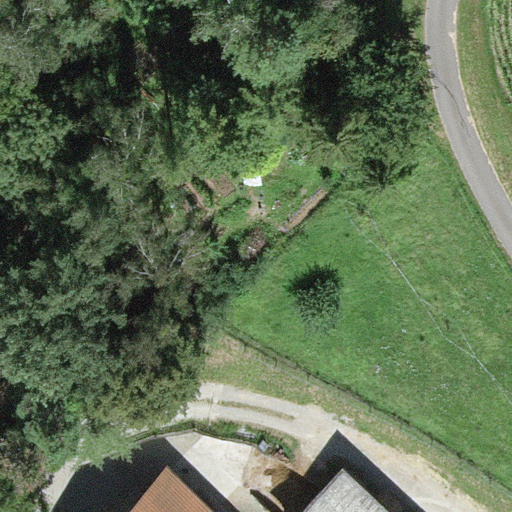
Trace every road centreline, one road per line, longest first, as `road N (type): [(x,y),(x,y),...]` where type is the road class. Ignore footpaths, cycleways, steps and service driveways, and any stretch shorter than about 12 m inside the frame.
road 1 (track): [(439,511),(342,447),(185,404),(57,446)]
road 2 (track): [(511,235),(447,130),(432,0)]
